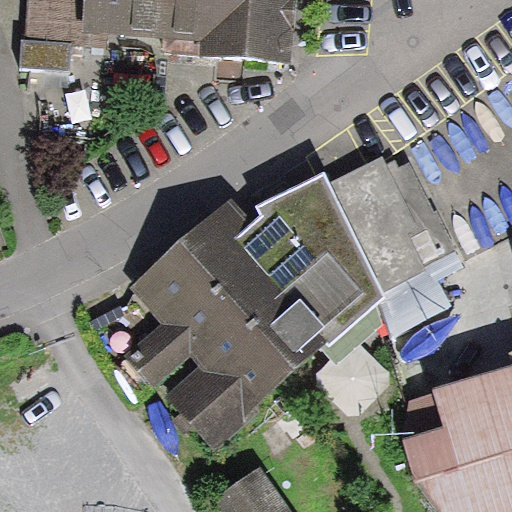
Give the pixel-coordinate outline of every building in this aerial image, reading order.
[(30,0),(28,44),(23,44),(21,73),(72,76),(74,51),(92,52),(93,42),(162,47),(162,57),(203,60),(203,65),(293,71),(297,0),(30,0)] [(384,160),(329,187),(383,299),(456,256),(410,166),(400,171),(396,163),(387,167),(384,160)] [(169,402),(217,457),(296,387),(328,359),(379,314),(387,306),(383,299),(329,187),(326,181),(257,214),(263,223),(256,230),(233,204),(131,293),(162,330),(126,359),(156,394),(193,362),(202,374),(169,402)] [(383,299),(387,306),(397,338),(452,311),(440,284),(464,272),(456,256),(383,299)] [(383,329),(379,314),(328,359),(338,370),(383,329)] [(511,511),(511,375),(432,398),(443,436),(404,447),(417,491),(431,511),(511,511)] [(219,490),(233,511),(301,511),(266,459),(219,490)]
